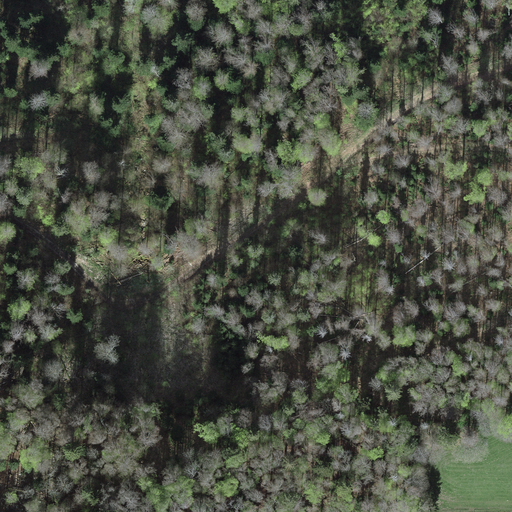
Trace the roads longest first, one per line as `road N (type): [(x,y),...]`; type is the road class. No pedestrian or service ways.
road 1 (track): [(0,213),(45,237),(116,302),(141,302),(280,208),(398,110),(511,63)]
road 2 (track): [(326,170),(401,153),(511,148)]
